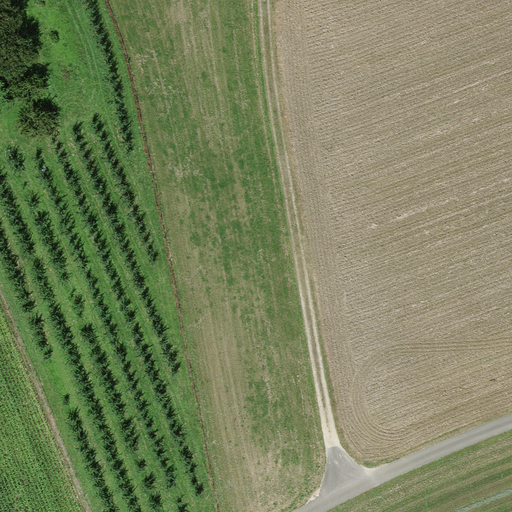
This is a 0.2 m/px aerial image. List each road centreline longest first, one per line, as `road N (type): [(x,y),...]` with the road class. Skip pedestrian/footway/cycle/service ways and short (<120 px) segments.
road 1 (track): [(340,489),(273,91),(266,0)]
road 2 (unclassified): [(511,423),(340,489),(304,511)]
